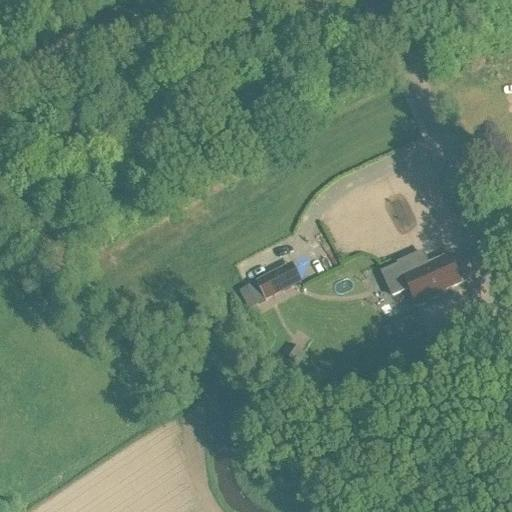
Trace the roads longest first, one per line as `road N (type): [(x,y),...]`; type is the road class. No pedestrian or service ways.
road 1 (residential): [(511,296),(381,0)]
road 2 (residential): [(0,96),(245,0)]
